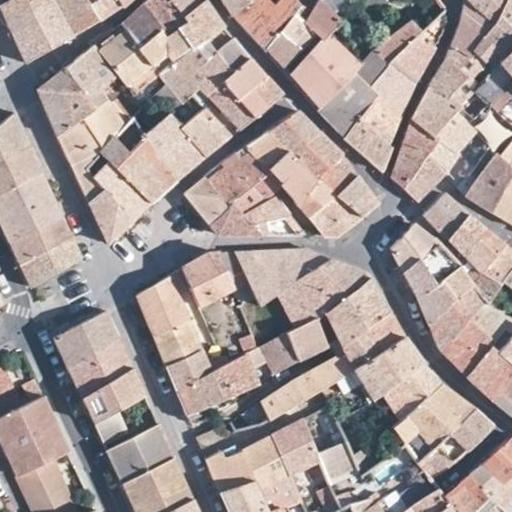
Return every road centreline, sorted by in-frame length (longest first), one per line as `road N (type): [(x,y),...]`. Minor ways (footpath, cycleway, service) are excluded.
road 1 (residential): [(212,511),(118,295)]
road 2 (residential): [(364,240),(419,343),(504,423)]
road 3 (residential): [(25,320),(112,511)]
road 4 (residential): [(381,186),(408,105),(452,18),(448,0)]
road 5 (residential): [(98,256),(18,84)]
road 6 (residential): [(212,241),(353,251),(364,240)]
road 7 (residential): [(174,192),(297,97)]
road 8 (residential): [(18,84),(135,0)]
road 9 (residential): [(98,256),(56,281),(70,318),(118,295)]
road 10 (residential): [(409,216),(443,182),(511,233)]
road 11 (residential): [(213,0),(297,97)]
road 12 (residential): [(297,97),(381,186)]
